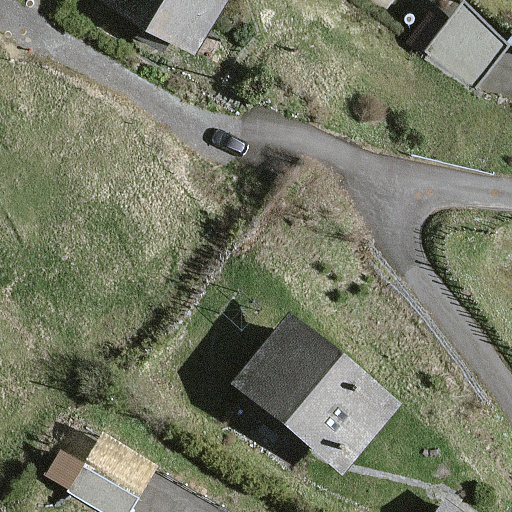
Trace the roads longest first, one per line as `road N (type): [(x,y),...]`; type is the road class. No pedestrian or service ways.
road 1 (track): [(395,191),(0,7)]
road 2 (residential): [(511,400),(385,243),(384,210),(395,191),(449,186),(511,197)]
